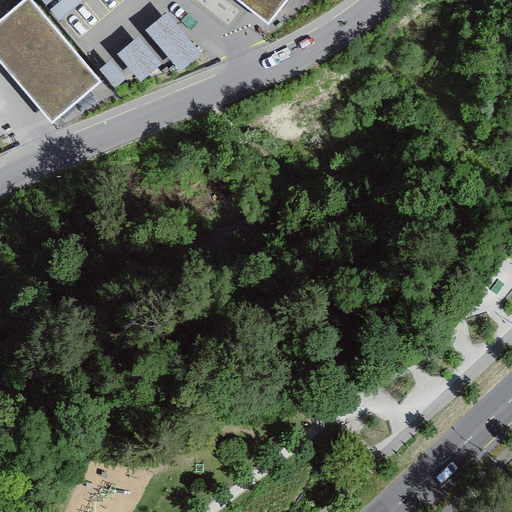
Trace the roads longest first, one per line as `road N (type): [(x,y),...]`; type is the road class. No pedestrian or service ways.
road 1 (unclassified): [(0,191),(300,60),(389,0)]
road 2 (residential): [(0,362),(61,307),(265,218)]
road 3 (primary): [(392,511),(511,399)]
